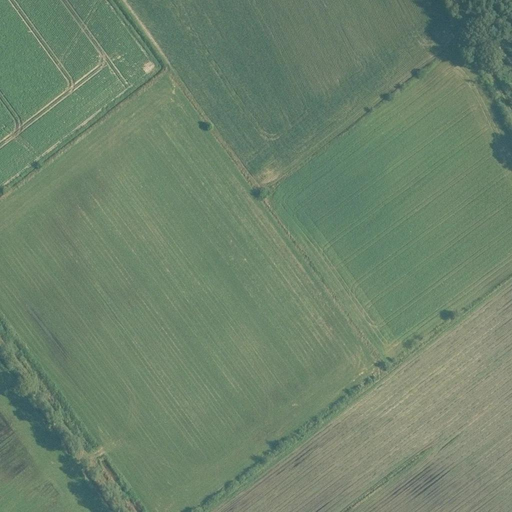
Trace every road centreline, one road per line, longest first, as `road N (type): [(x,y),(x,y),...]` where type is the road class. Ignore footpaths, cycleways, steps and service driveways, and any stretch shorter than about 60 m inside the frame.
road 1 (track): [(126,511),(0,339)]
road 2 (track): [(453,0),(511,112)]
